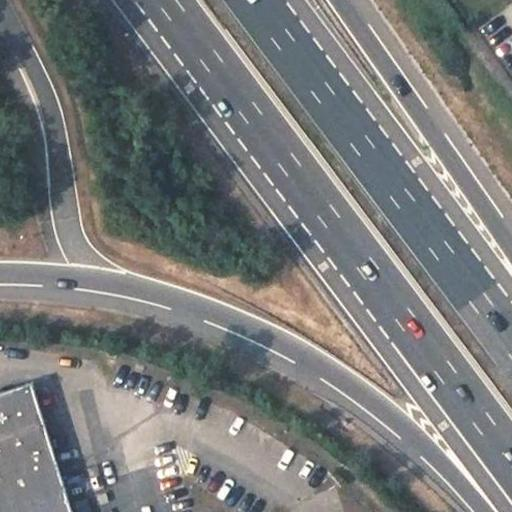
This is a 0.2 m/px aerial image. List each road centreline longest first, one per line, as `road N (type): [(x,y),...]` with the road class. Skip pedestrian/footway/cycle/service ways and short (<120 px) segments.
road 1 (trunk): [(162,0),(511,470)]
road 2 (trunk): [(0,276),(98,282),(157,296),(292,351),(375,406),(487,511)]
road 3 (trunk): [(511,335),(260,0)]
road 4 (trunk): [(511,240),(344,0)]
road 5 (unknown): [(87,400),(196,432),(328,508)]
